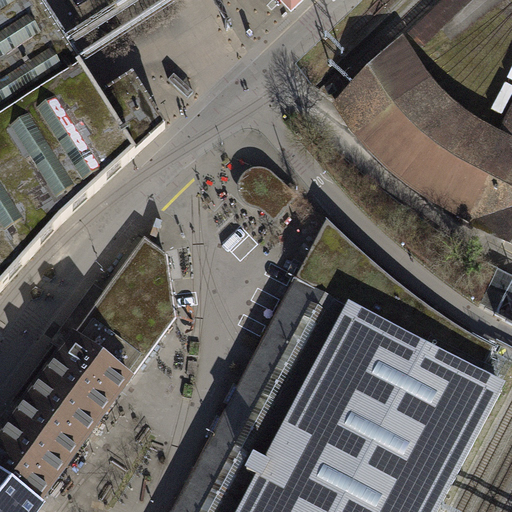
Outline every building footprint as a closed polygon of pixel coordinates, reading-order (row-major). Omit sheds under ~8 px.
[(33,0),(0,0),(0,294),(61,226),(133,159),(166,130),(134,79),(99,100),(87,83),(77,68),(33,0)] [(279,0),(292,12),(304,0),(279,0)] [(406,32),(419,46),(437,29),(425,15),(406,32)] [(478,228),(511,245),(511,118),(503,137),(490,131),(472,121),(457,111),(443,98),(429,84),(419,68),(404,45),(338,107),(371,148),(389,167),(411,185),(433,199),(462,216),(479,225),(478,228)] [(195,92),(175,74),(169,80),(189,98),(195,92)] [(262,213),(274,224),(299,196),(273,173),(269,171),(265,169),(260,168),(256,168),(251,169),(246,171),(243,175),(240,178),(238,182),(237,187),(238,192),(239,196),(241,200),(243,203),(247,206),(251,208),(255,209),(259,211),(262,213)] [(231,511),(348,302),(482,371),(494,349),(453,326),(407,294),(366,261),(328,225),(327,228),(277,323),(176,511),(231,511)] [(168,257),(146,240),(75,340),(131,381),(175,320),(172,284),(168,257)] [(482,371),(348,302),(231,511),(437,511),(505,383),(482,371)] [(0,441),(0,483),(38,511),(41,508),(38,506),(93,432),(131,381),(75,340),(0,441)] [(37,511),(38,511),(0,483),(0,511),(37,511)]
